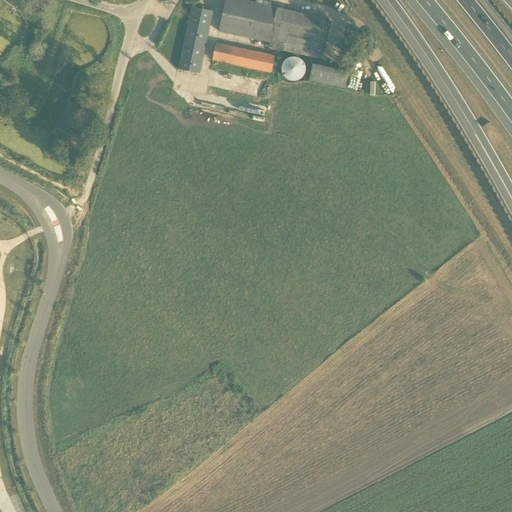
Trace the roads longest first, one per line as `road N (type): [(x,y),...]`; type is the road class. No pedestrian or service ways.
road 1 (unclassified): [(54,511),(29,456),(23,389),(57,263)]
road 2 (motorway): [(390,0),(511,190)]
road 3 (unclassified): [(94,160),(137,17)]
road 4 (motorway): [(422,0),(511,113)]
